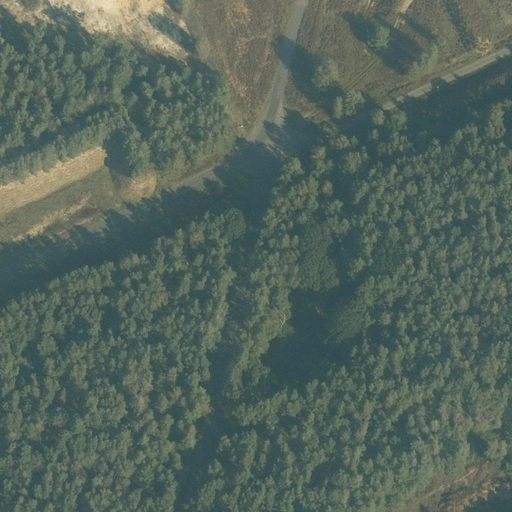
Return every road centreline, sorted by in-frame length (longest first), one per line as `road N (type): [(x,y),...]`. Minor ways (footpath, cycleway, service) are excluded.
road 1 (track): [(266,153),(189,511)]
road 2 (track): [(266,153),(0,274)]
road 3 (track): [(266,153),(305,144),(511,51)]
road 4 (track): [(302,0),(266,153)]
road 5 (track): [(390,106),(436,151),(511,187)]
